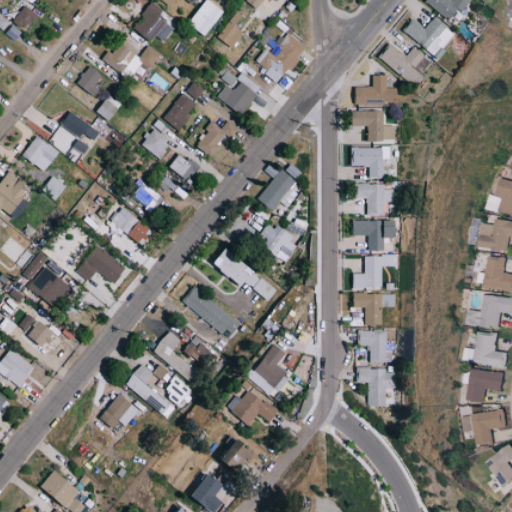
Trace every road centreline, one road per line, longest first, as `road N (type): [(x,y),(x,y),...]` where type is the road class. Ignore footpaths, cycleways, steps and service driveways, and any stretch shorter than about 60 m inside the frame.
road 1 (tertiary): [(0,477),(390,0)]
road 2 (residential): [(324,407),(331,71)]
road 3 (residential): [(0,120),(98,0)]
road 4 (residential): [(407,511),(369,450),(324,407)]
road 5 (residential): [(240,511),(324,407)]
